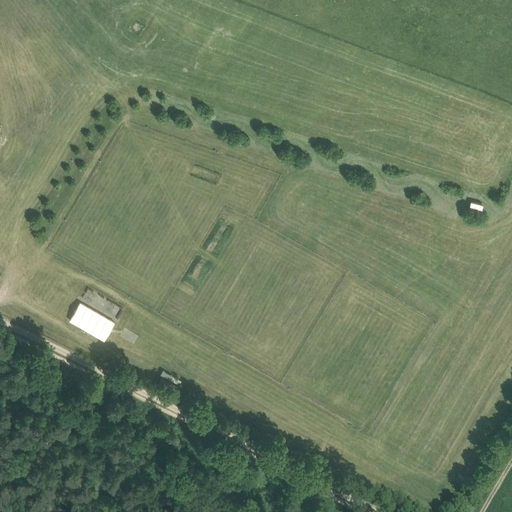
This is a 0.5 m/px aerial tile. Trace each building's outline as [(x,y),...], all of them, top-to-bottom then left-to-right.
[(90,102),(96,94),(87,87),(81,96),(90,102)] [(13,165),(40,181),(81,112),(68,105),(64,112),(69,115),(63,125),(62,125),(54,139),(51,137),(44,149),(34,143),(41,133),(35,129),(13,165)] [(132,162),(138,154),(123,141),(116,149),(132,162)] [(105,165),(99,174),(116,184),(122,175),(105,165)] [(85,199),(81,209),(100,217),(104,207),(85,199)] [(75,221),(70,230),(87,239),(92,231),(75,221)] [(249,224),(240,241),(248,246),(258,229),(249,224)] [(286,266),(294,271),(304,255),(295,250),(286,266)] [(511,316),(511,315),(511,278),(476,258),(459,286),(511,316)] [(315,262),(307,280),(316,283),(324,266),(315,262)] [(362,286),(355,304),(365,307),(371,289),(362,286)] [(391,301),(383,319),(392,322),(400,304),(391,301)] [(111,330),(115,322),(79,302),(69,320),(105,340),(109,332),(111,330)] [(247,332),(240,350),(248,353),(256,336),(247,332)] [(163,333),(153,352),(204,378),(210,367),(204,364),(208,356),(163,333)] [(258,360),(267,366),(277,349),(268,344),(258,360)] [(317,393),(325,375),(317,371),(308,389),(317,393)] [(339,404),(347,386),(338,382),(330,400),(339,404)] [(264,400),(259,412),(277,418),(281,406),(264,400)]
